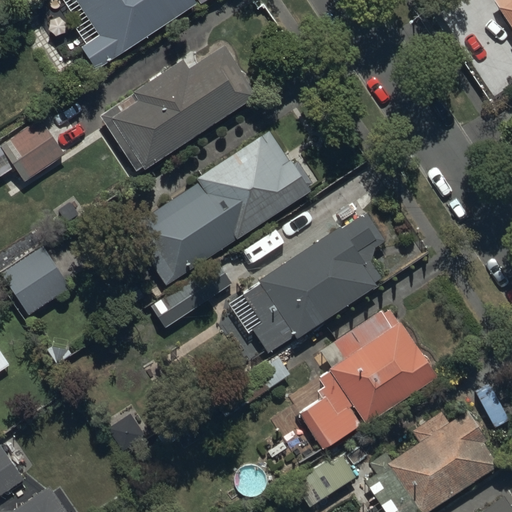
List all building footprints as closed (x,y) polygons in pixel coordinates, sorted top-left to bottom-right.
[(59,0),(73,19),(68,23),(84,46),(79,49),(95,73),(193,6),(196,10),(210,0),(59,0)] [(511,0),(495,0),(492,3),(511,31),(511,33),(510,35),(511,37),(511,0)] [(511,49),(494,31),(480,45),(478,47),(511,83),(511,82),(511,49)] [(255,97),(222,47),(187,70),(180,61),(97,117),(137,176),(255,97)] [(0,178),(14,169),(24,183),(63,156),(39,119),(0,145),(0,178)] [(128,229),(164,286),(308,194),(306,189),(311,186),(296,163),(291,166),(269,132),(194,180),(197,184),(128,229)] [(258,287),(242,297),(260,325),(248,334),(264,359),(295,338),(297,340),(382,283),(369,263),(389,250),(364,212),(255,283),(258,287)] [(41,246),(0,271),(0,276),(26,318),(69,291),(41,246)] [(150,308),(164,329),(230,285),(216,264),(150,308)] [(352,407),(365,426),(434,380),(386,309),(332,345),(342,361),(315,380),(321,390),(316,393),(320,400),(297,416),(321,451),(358,426),(347,410),(352,407)] [(418,444),(386,465),(388,468),(365,483),(382,511),(391,511),(395,509),(396,511),(429,511),(497,469),(482,445),(485,442),(465,412),(447,424),(440,413),(410,432),(418,444)] [(0,448),(0,496),(23,479),(0,448)] [(295,481),(312,507),(355,479),(337,453),(295,481)] [(64,511),(48,488),(13,511),(6,511),(4,509),(0,511),(64,511)] [(502,498),(481,511),(511,511),(511,509),(510,511),(502,498)]
